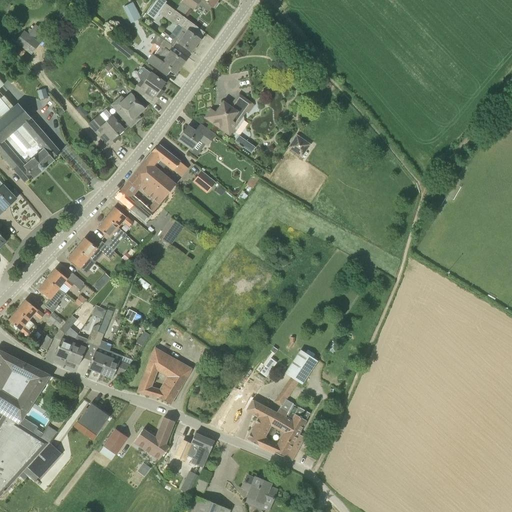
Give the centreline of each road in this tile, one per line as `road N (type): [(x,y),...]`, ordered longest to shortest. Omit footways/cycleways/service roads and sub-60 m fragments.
road 1 (tertiary): [(0,302),(136,155),(250,0)]
road 2 (residential): [(312,477),(0,340)]
road 3 (track): [(426,184),(402,271),(312,477)]
